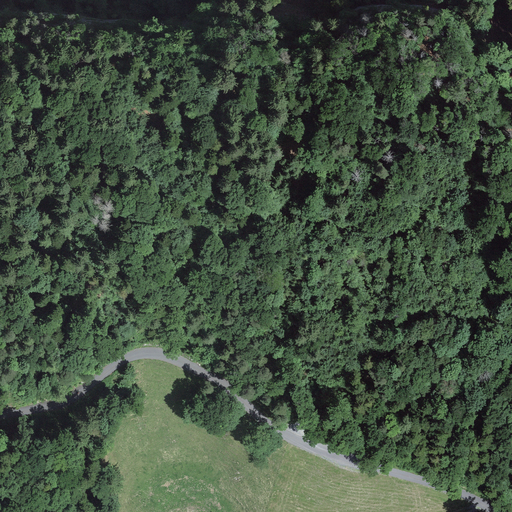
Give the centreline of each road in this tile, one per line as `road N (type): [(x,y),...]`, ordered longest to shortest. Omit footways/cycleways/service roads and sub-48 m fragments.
road 1 (unclassified): [(493,511),(287,436),(229,388),(155,353),(123,360),(43,408),(0,416)]
road 2 (track): [(511,250),(466,231),(353,228),(177,198),(79,142),(44,145),(4,167)]
road 3 (track): [(287,436),(316,417),(381,415),(511,365)]
